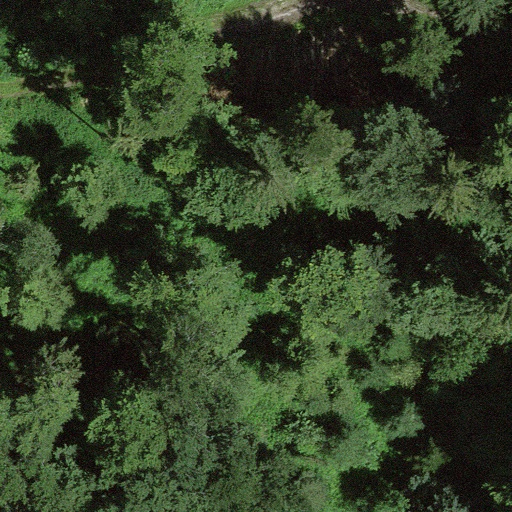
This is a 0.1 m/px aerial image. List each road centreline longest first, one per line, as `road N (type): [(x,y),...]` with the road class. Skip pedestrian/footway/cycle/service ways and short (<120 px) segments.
road 1 (track): [(0,91),(262,21),(305,0)]
road 2 (track): [(372,0),(479,23),(511,19)]
